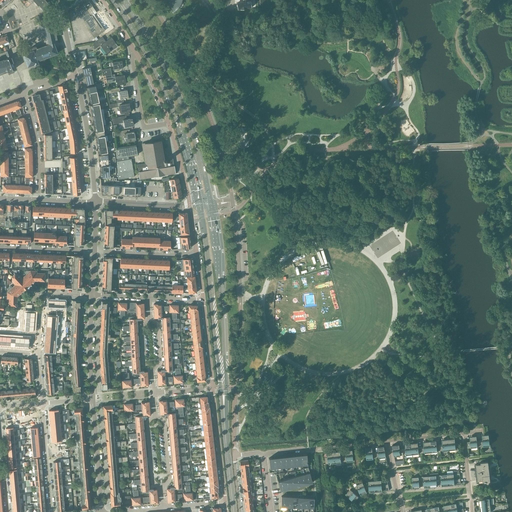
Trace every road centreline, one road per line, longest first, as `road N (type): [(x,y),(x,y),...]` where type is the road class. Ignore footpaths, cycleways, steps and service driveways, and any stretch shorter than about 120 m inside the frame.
road 1 (secondary): [(112,0),(167,97),(200,204)]
road 2 (secondary): [(210,203),(189,122),(123,0)]
road 3 (secondary): [(223,405),(210,203)]
road 4 (secondary): [(200,204),(223,405)]
road 5 (residential): [(95,203),(75,74)]
road 6 (residential): [(263,453),(387,441)]
